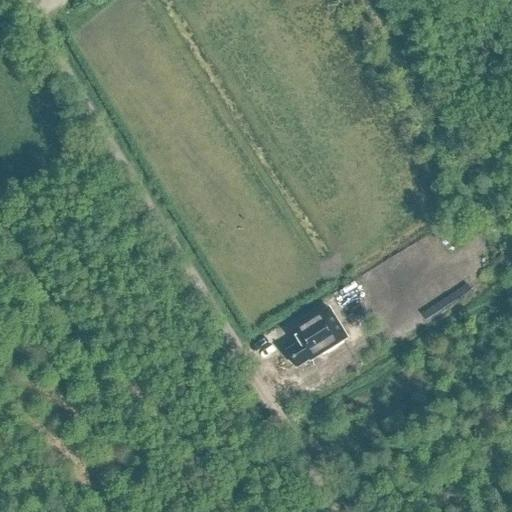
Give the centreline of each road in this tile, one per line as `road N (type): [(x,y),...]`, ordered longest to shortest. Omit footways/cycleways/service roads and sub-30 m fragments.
road 1 (unclassified): [(338,511),(20,0)]
road 2 (unknown): [(0,224),(238,511)]
